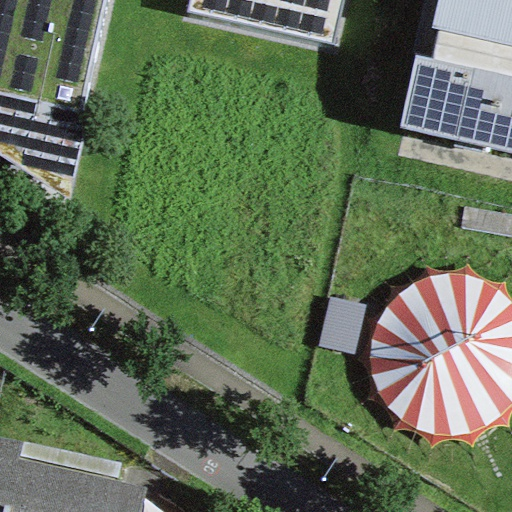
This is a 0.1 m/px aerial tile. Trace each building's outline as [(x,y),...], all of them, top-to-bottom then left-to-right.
[(0,0),(0,135),(70,178),(110,0),(0,0)] [(192,0),(189,17),(336,50),(347,0),(192,0)] [(511,0),(428,0),(416,56),(436,60),(511,77),(511,0)] [(511,77),(436,60),(433,74),(419,70),(406,128),(511,152),(511,77)] [(0,511),(143,511),(146,498),(14,470),(18,451),(0,447),(0,511)]
